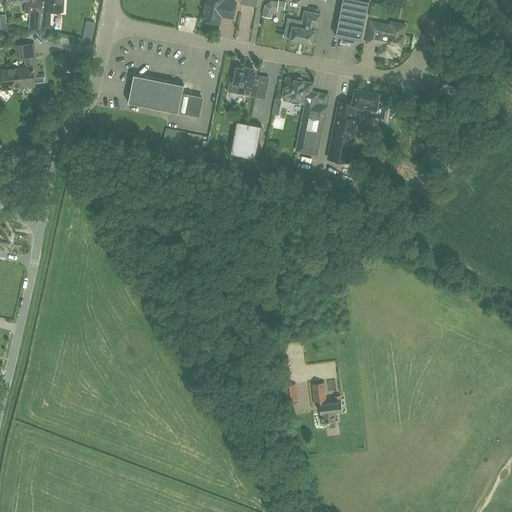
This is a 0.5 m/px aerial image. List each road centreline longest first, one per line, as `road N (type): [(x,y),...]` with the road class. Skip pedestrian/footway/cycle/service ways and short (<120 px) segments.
road 1 (residential): [(109,23),(408,82)]
road 2 (residential): [(42,224),(64,127),(90,102),(109,23)]
road 3 (residential): [(0,410),(42,224)]
